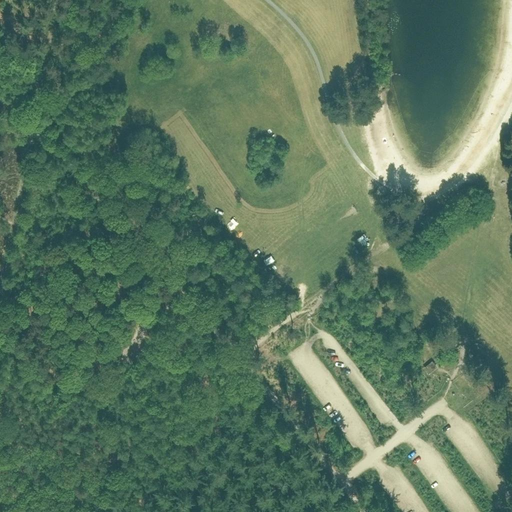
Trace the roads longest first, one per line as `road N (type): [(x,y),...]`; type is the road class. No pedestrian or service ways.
road 1 (track): [(0,215),(57,247),(69,285),(106,323),(131,375),(172,405),(229,427)]
road 2 (track): [(33,126),(238,356)]
road 3 (track): [(238,356),(404,234),(427,196)]
road 4 (track): [(0,281),(33,126)]
road 5 (unclassified): [(363,511),(272,395)]
road 6 (track): [(210,445),(272,395),(238,356)]
